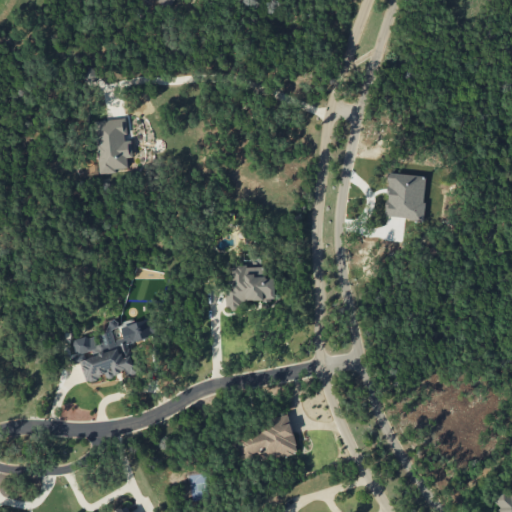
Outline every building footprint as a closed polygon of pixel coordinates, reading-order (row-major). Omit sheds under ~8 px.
[(99,75),(91,67),(80,77),(88,86),(99,75)] [(98,174),(115,172),(115,168),(128,167),(127,157),(133,157),(131,138),(127,138),(125,118),(94,121),(98,174)] [(275,277),(267,277),(267,265),(227,266),(228,310),(243,309),(243,300),(276,300),(275,277)] [(129,342),(153,338),(150,320),(119,326),(121,336),(105,338),(105,341),(96,343),(95,336),(73,340),(75,354),(72,355),(74,364),(82,362),(85,380),(135,371),(129,342)] [(241,463),(297,451),(290,418),(234,430),(241,463)] [(511,511),(511,485),(510,484),(494,501),(500,507),(498,509),(500,511),(511,511)]
